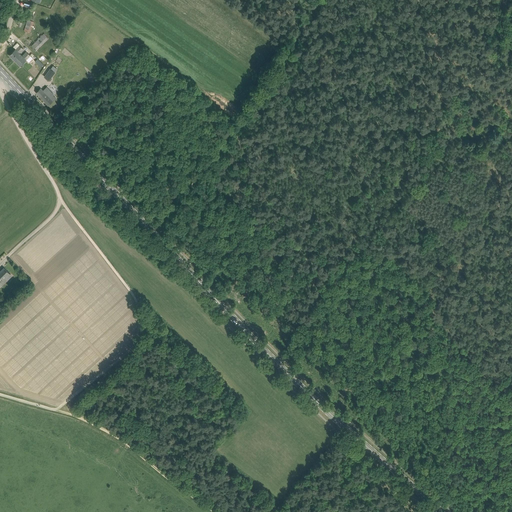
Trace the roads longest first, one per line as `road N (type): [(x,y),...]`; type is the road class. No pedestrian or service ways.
road 1 (primary): [(441,511),(240,325),(0,70)]
road 2 (track): [(160,229),(321,0)]
road 3 (track): [(5,258),(60,202),(11,115),(7,78)]
road 4 (track): [(57,410),(100,426),(214,511)]
